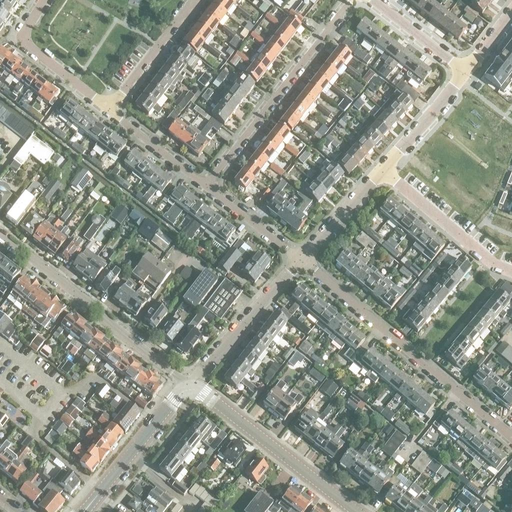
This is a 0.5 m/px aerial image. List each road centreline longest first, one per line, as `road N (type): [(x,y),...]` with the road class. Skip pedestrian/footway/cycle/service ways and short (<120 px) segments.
road 1 (residential): [(510,436),(300,260)]
road 2 (tertiary): [(189,388),(0,237)]
road 3 (residential): [(204,184),(353,0)]
road 4 (secondary): [(189,388),(355,511)]
road 5 (residential): [(189,388),(300,260)]
road 6 (residential): [(511,272),(493,265),(383,170)]
road 7 (secondary): [(189,388),(83,511)]
road 8 (residential): [(45,0),(25,29),(28,48),(110,109)]
road 9 (residential): [(110,109),(195,0)]
road 10 (residential): [(383,170),(465,71)]
road 11 (residential): [(465,71),(365,0)]
road 12 (residential): [(300,260),(204,184)]
road 13 (residential): [(300,260),(383,170)]
road 14 (residential): [(204,184),(110,109)]
